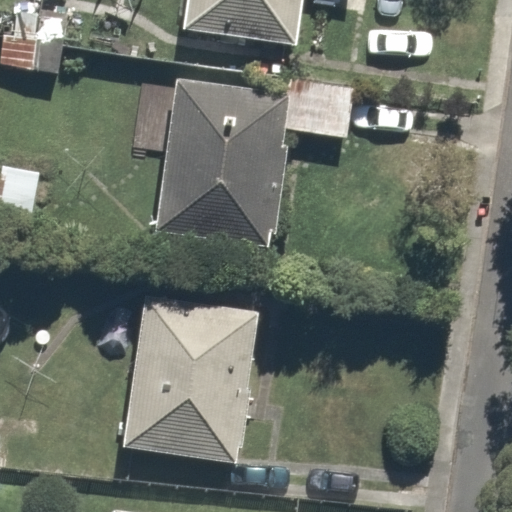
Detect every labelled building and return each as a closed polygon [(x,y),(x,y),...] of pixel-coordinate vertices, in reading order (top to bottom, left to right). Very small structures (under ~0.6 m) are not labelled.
[(193,0),(190,39),(307,50),(312,0),(193,0)] [(0,31),(0,69),(63,74),(66,37),(0,31)] [(156,240),(275,254),(288,145),(350,153),(357,96),(177,74),(156,240)] [(0,238),(36,241),(42,169),(0,165),(0,238)] [(264,309),(149,292),(127,441),(242,458),(264,309)]
